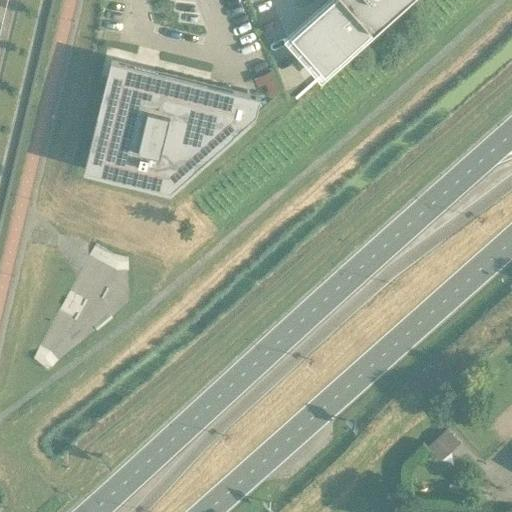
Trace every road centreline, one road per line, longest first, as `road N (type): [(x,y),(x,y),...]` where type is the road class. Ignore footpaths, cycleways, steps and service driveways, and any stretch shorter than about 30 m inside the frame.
road 1 (trunk): [(511,133),(91,511)]
road 2 (trunk): [(207,511),(511,243)]
